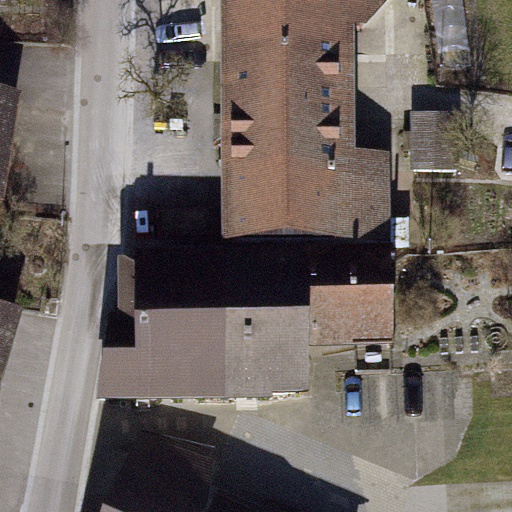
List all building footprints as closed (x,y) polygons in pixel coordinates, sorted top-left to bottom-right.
[(227,0),(231,245),(389,243),(388,160),(351,161),(350,25),(367,25),(388,0),(227,0)] [(0,206),(5,207),(20,103),(0,99),(0,206)] [(459,119),(415,119),(415,172),(459,172),(459,119)] [(118,331),(108,401),(307,393),(306,349),(393,346),(391,257),(144,263),(145,330),(118,331)] [(0,367),(15,319),(0,317),(0,367)] [(115,511),(203,511),(205,509),(209,457),(144,442),(115,511)]
